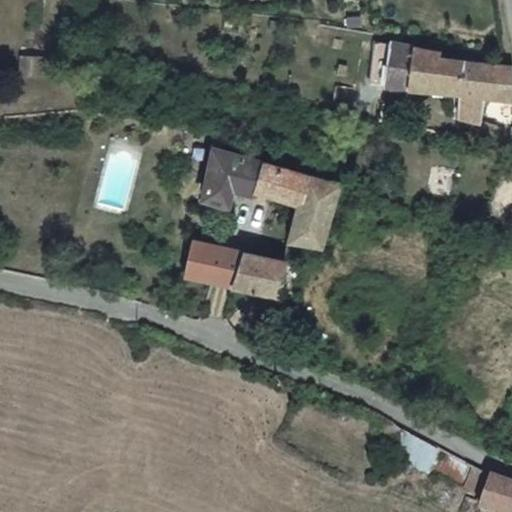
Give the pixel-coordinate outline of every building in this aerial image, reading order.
[(378,90),(455,97),(455,62),(429,61),(429,51),(380,45),(378,90)] [(511,90),(504,64),(455,62),(455,97),(455,121),(475,125),(475,96),(511,96),(511,90)] [(286,213),(295,178),(201,145),(190,200),(222,209),(226,191),(286,213)] [(295,178),(286,213),(280,240),(308,249),(328,189),(295,178)] [(219,288),(227,255),(181,245),(175,278),(219,288)] [(227,255),(219,288),(266,300),(270,284),(287,288),(291,271),(274,267),(227,255)] [(511,511),(511,483),(489,475),(464,465),(457,484),(471,491),(466,505),(481,511),(511,511)]
